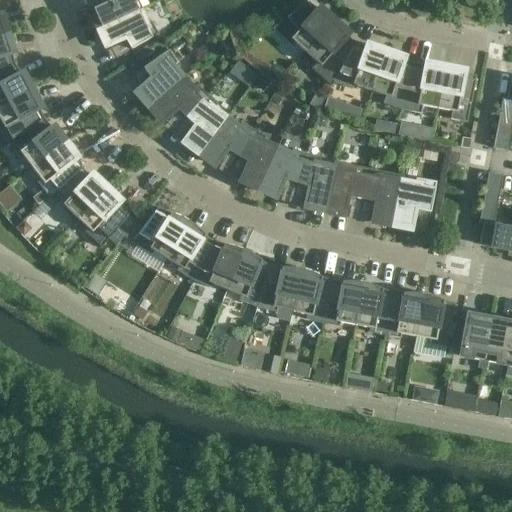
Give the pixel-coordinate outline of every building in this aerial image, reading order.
[(106,0),(107,2),(92,9),(90,9),(91,14),(92,20),(94,24),(96,29),(140,9),(135,0),(106,0)] [(306,53),(332,23),(316,9),(316,10),(307,2),(272,29),(291,46),(295,43),(306,53)] [(140,9),(96,29),(99,34),(101,38),(104,43),(107,47),(109,46),(124,39),(131,50),(158,34),(150,21),(146,23),(140,9)] [(332,23),(306,53),(317,63),(311,69),(330,86),(354,44),(346,37),(347,36),(332,23)] [(4,35),(0,36),(0,70),(14,64),(10,54),(11,54),(4,35)] [(371,91),(384,54),(365,47),(365,48),(354,44),(330,86),(331,87),(333,83),(355,92),(356,87),(371,91)] [(149,46),(133,56),(138,63),(154,53),(149,46)] [(147,108),(183,77),(174,65),(178,62),(168,50),(142,68),(150,79),(137,90),(136,91),(138,95),(141,100),(143,104),(147,108)] [(384,54),(371,91),(385,95),(383,103),(401,110),(413,65),(403,61),(403,60),(384,54)] [(240,60),(232,70),(241,77),(249,67),(240,60)] [(0,106),(29,91),(20,73),(19,74),(14,64),(0,70),(0,106)] [(413,65),(401,110),(420,114),(422,105),(437,108),(444,70),(424,67),(423,67),(413,65)] [(444,70),(437,108),(451,111),(450,120),(466,123),(475,77),(464,74),(444,70)] [(183,77),(147,108),(151,112),(154,116),(159,119),(163,122),(164,121),(177,110),(185,118),(207,95),(197,85),(193,88),(183,77)] [(257,78),(252,86),(263,93),(268,85),(257,78)] [(502,97),(492,149),(507,151),(511,123),(511,78),(510,78),(506,98),(502,97)] [(0,130),(6,143),(43,119),(38,110),(39,109),(29,91),(0,106),(0,120),(1,123),(0,123),(0,130)] [(277,91),(271,100),(278,105),(284,95),(277,91)] [(313,94),(307,105),(316,110),(322,99),(313,94)] [(207,95),(185,118),(194,126),(184,140),(183,141),(186,145),(190,149),(193,152),(197,156),(226,117),(214,108),(217,104),(207,95)] [(325,100),(321,110),(331,114),(335,104),(325,100)] [(226,117),(197,156),(202,158),(206,161),(211,164),(216,166),(216,164),(227,151),(237,157),(253,130),(241,122),(238,126),(226,117)] [(316,124),(322,126),(325,119),(318,117),(316,124)] [(43,119),(6,143),(19,159),(22,156),(32,168),(63,144),(51,127),(50,128),(43,119)] [(394,127),(384,126),(382,134),(392,136),(394,127)] [(396,128),(394,137),(405,138),(406,129),(396,128)] [(253,130),(237,157),(247,163),(240,178),(239,180),(243,183),(248,186),(252,189),(257,191),(277,147),(263,141),(265,137),(253,130)] [(365,138),(362,149),(371,151),(373,140),(365,138)] [(469,139),(461,138),(459,149),(467,150),(469,139)] [(49,198),(81,169),(75,160),(63,144),(32,168),(41,180),(37,183),(49,198)] [(277,147),(257,191),(262,193),(267,195),(272,196),(277,197),(277,195),(284,179),(296,184),(306,154),(292,149),(290,154),(277,147)] [(459,155),(449,153),(447,163),(457,165),(459,155)] [(306,154),(296,184),(308,188),(304,204),(304,206),(308,208),(313,210),(318,212),(323,213),(335,162),(333,161),(332,166),(319,163),(320,158),(306,154)] [(368,169),(335,162),(323,213),(328,214),(333,215),(339,215),(344,215),(344,213),(350,197),(361,199),(368,169)] [(81,169),(49,198),(63,211),(66,208),(77,218),(104,190),(89,176),(81,169)] [(401,175),(368,169),(361,199),(373,202),(372,219),(371,220),(375,222),(381,224),(386,226),(391,227),(401,175)] [(488,173),(478,224),(482,225),(478,245),(510,251),(509,257),(511,257),(511,228),(493,225),(502,176),(488,173)] [(401,175),(391,227),(396,228),(401,228),(407,229),(412,228),(412,226),(415,210),(430,213),(436,182),(415,178),(415,183),(401,180),(402,176),(401,175)] [(104,190),(77,218),(88,229),(85,232),(101,248),(129,214),(118,204),(119,204),(104,190)] [(157,208),(131,243),(151,255),(153,251),(166,259),(187,225),(170,215),(169,215),(157,208)] [(193,281),(213,242),(204,237),(204,236),(187,225),(166,259),(179,267),(176,271),(193,281)] [(116,231),(109,240),(116,245),(123,236),(116,231)] [(213,242),(193,281),(211,289),(213,284),(226,290),(242,254),(223,246),(223,247),(213,242)] [(242,254),(226,290),(240,296),(238,300),(257,308),(270,267),(260,262),(242,254)] [(270,267),(257,308),(276,313),(277,308),(292,312),(301,273),(281,268),(281,269),(270,267)] [(322,324),(331,281),(321,279),(321,278),(301,273),(292,312),(306,315),(305,320),(322,324)] [(94,274),(85,288),(97,296),(107,282),(94,274)] [(331,281),(322,324),(339,327),(339,322),(354,325),(362,286),(342,282),(341,283),(331,281)] [(362,286),(354,325),(369,328),(368,333),(384,336),(392,293),(381,291),(382,290),(362,286)] [(392,293),(384,336),(399,339),(400,334),(415,337),(422,298),(402,294),(402,295),(392,293)] [(422,298),(415,337),(430,340),(429,344),(446,347),(454,305),(442,302),(422,298)] [(482,369),(491,318),(467,313),(459,356),(479,360),(477,368),(482,369)] [(511,337),(511,321),(491,318),(482,369),(486,370),(487,362),(507,366),(511,337)] [(171,327),(166,338),(176,343),(181,331),(171,327)] [(476,399),(474,413),(483,415),(485,401),(476,399)]
